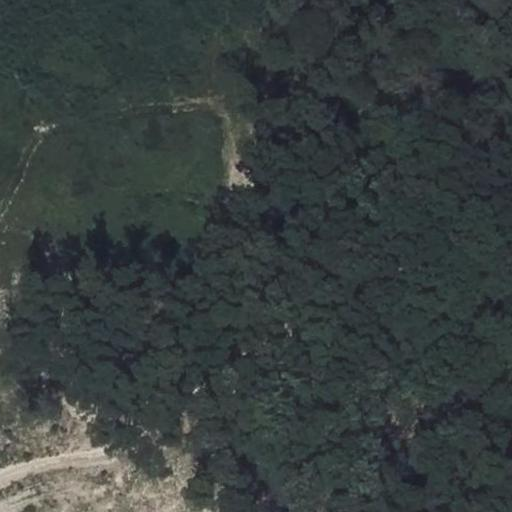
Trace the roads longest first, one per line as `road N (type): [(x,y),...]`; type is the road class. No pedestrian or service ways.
road 1 (track): [(478,0),(464,29),(349,156),(279,314),(206,379),(0,480)]
road 2 (track): [(225,152),(349,156)]
